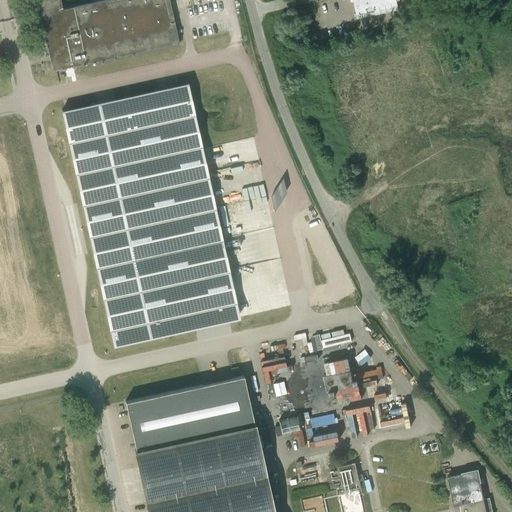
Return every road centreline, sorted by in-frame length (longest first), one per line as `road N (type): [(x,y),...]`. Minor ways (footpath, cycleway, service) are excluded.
road 1 (unclassified): [(26,102),(233,58),(247,73),(261,116),(305,323)]
road 2 (unclassified): [(358,309),(375,303),(291,132),(249,0)]
road 3 (unclassified): [(26,102),(87,371)]
road 4 (unclassified): [(250,335),(87,371)]
road 5 (unclassified): [(118,511),(87,371)]
road 6 (unclassified): [(430,422),(344,315)]
road 7 (unclassified): [(278,462),(250,335)]
road 8 (unclassified): [(511,510),(477,463),(430,422)]
